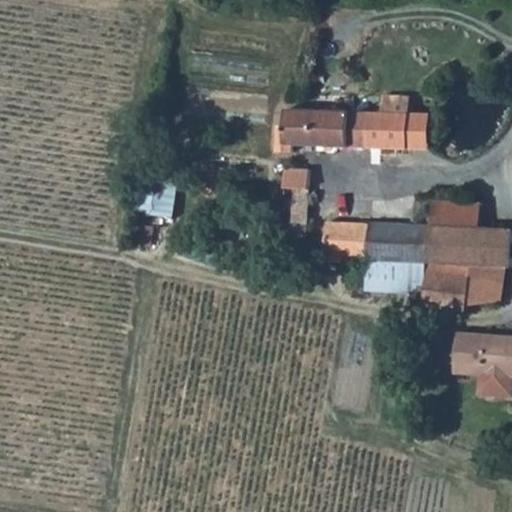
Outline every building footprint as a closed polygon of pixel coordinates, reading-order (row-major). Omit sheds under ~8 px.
[(410,147),(410,112),(411,94),(385,94),(384,111),(312,108),(289,108),(286,144),(410,147)] [(425,112),(410,112),(410,147),(425,148),(425,112)] [(154,216),(181,218),(183,184),(157,182),(154,216)] [(308,186),(295,186),(294,217),(307,217),(308,186)] [(325,250),(429,258),(431,224),(327,218),(325,250)] [(511,228),(431,224),(429,258),(511,263),(511,228)] [(428,267),(424,301),(469,308),(470,303),(474,274),(428,267)] [(486,275),(474,274),(470,303),(482,305),(486,275)] [(511,334),(467,329),(462,369),(511,375),(511,334)]
